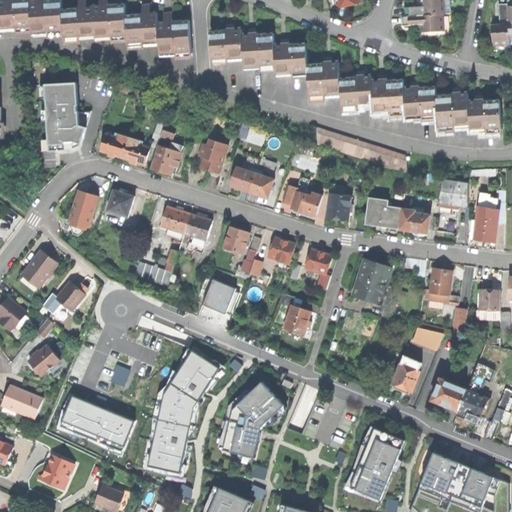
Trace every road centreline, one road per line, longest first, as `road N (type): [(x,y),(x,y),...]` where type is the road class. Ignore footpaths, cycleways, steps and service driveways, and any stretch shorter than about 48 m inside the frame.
road 1 (residential): [(0,265),(67,174),(103,166),(321,235),(511,259)]
road 2 (residential): [(511,457),(265,356)]
